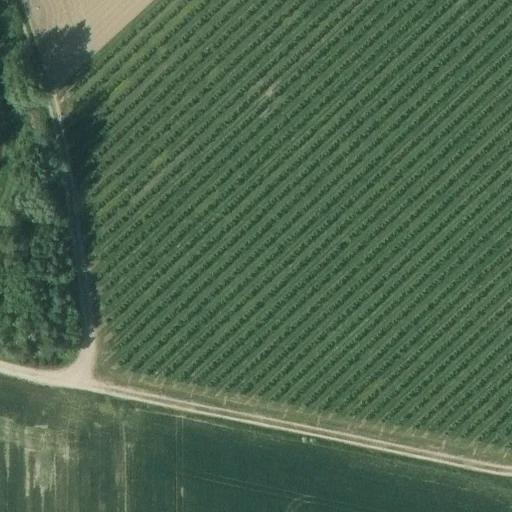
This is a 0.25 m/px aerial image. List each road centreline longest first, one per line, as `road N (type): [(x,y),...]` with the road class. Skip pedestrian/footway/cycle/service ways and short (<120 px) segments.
road 1 (track): [(0,369),(511,475)]
road 2 (track): [(82,383),(86,345),(52,89),(17,0)]
